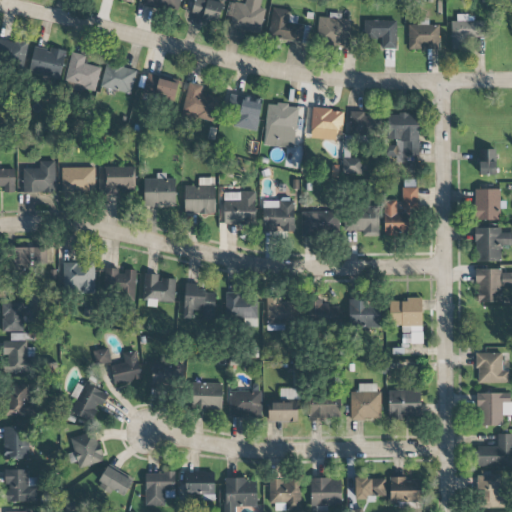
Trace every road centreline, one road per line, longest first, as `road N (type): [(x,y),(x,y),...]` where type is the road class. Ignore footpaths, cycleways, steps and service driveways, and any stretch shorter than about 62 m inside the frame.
road 1 (residential): [(0,5),(278,78),(511,81)]
road 2 (residential): [(445,269),(273,269),(63,222),(0,226)]
road 3 (residential): [(450,511),(444,84)]
road 4 (residential): [(150,433),(275,459),(450,458)]
